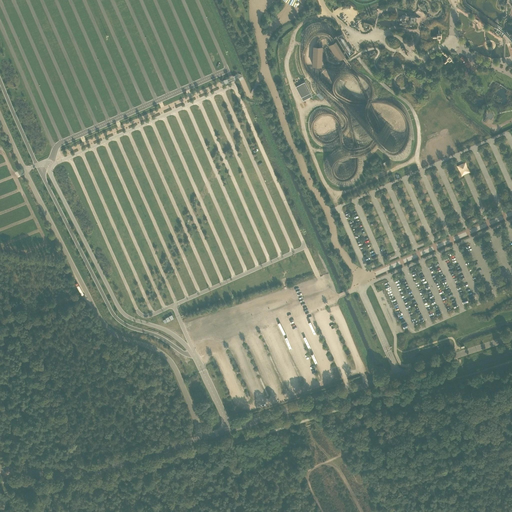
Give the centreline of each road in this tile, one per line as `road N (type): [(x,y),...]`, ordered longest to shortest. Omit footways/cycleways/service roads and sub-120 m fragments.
road 1 (unclassified): [(202,438),(169,359),(100,319),(0,114)]
road 2 (tertiary): [(202,438),(511,337)]
road 3 (tertiary): [(0,468),(96,472),(202,438)]
